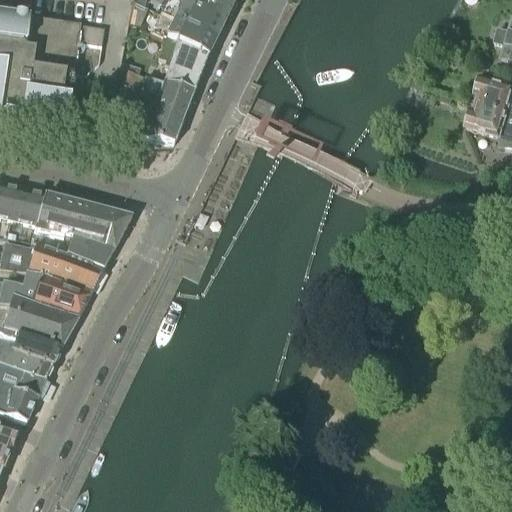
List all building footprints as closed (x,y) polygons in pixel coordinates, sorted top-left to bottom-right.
[(148,0),(132,0),(131,5),(144,11),(148,0)] [(160,19),(173,24),(173,23),(214,44),(223,25),(182,6),(169,0),(166,0),(159,19),(160,19)] [(235,0),(169,0),(182,6),(223,25),(235,0)] [(75,47),(99,51),(102,33),(78,29),(0,17),(0,121),(63,131),(75,47)] [(173,24),(160,19),(149,41),(162,47),(163,43),(206,61),(214,44),(173,23),(173,24)] [(511,23),(509,23),(506,36),(495,33),(492,47),(502,49),(499,62),(511,65),(511,23)] [(206,61),(163,43),(162,47),(157,65),(164,67),(163,72),(167,73),(165,80),(153,77),(151,83),(163,87),(163,89),(192,98),(199,80),(206,61)] [(185,116),(192,98),(163,89),(163,87),(151,83),(122,74),(122,88),(139,95),(138,100),(144,102),(140,113),(180,127),(185,116)] [(511,90),(479,81),(474,99),(476,99),(474,108),(511,119),(511,90)] [(511,119),(474,108),(472,115),(470,114),(464,132),(498,141),(499,140),(504,141),(503,149),(511,149),(511,119)] [(136,143),(140,113),(122,110),(116,139),(132,143),(136,143)] [(173,148),(180,127),(140,113),(136,143),(173,148)] [(59,241),(69,206),(42,200),(0,190),(0,225),(32,233),(59,241)] [(92,212),(69,206),(59,241),(32,233),(27,250),(32,252),(33,252),(100,273),(128,222),(92,212)] [(31,256),(2,250),(0,258),(0,276),(22,280),(22,281),(60,288),(87,299),(100,273),(33,252),(32,252),(31,256)] [(72,326),(87,299),(60,288),(22,281),(18,293),(11,291),(0,289),(0,312),(6,313),(10,305),(72,326)] [(57,355),(72,326),(10,305),(6,313),(0,332),(0,335),(18,340),(25,343),(57,355)] [(0,355),(49,371),(57,355),(25,343),(18,340),(0,335),(0,355)] [(0,355),(0,370),(42,387),(49,371),(0,355)] [(0,393),(13,397),(27,401),(34,403),(42,387),(0,370),(0,393)] [(36,404),(34,403),(27,401),(13,397),(0,393),(0,420),(23,429),(36,404)] [(15,440),(0,435),(0,477),(2,474),(9,453),(11,454),(15,440)] [(282,449),(281,449),(275,464),(293,472),(299,457),(282,449)]
